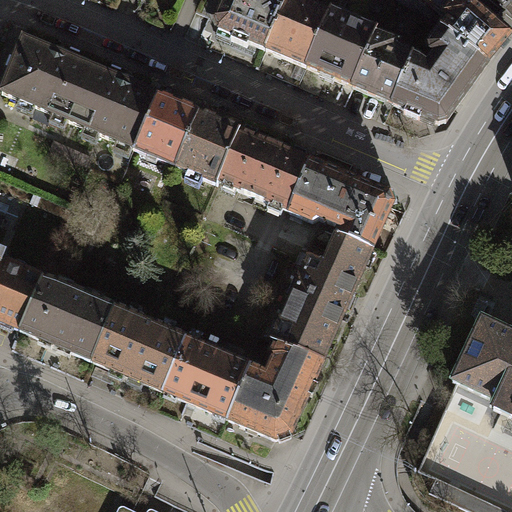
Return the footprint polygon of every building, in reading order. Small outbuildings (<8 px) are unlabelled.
[(226,0),(210,42),(269,66),(294,1),(294,0),(226,0)] [(414,0),(449,21),(499,62),(511,45),(511,28),(482,0),(414,0)] [(269,66),(308,82),(336,18),(294,1),(269,66)] [(308,82),(354,100),(382,36),(336,18),(308,82)] [(444,138),(499,62),(449,21),(422,52),(394,116),(444,138)] [(354,100),(394,116),(422,52),(382,36),(354,100)] [(1,95),(70,124),(92,71),(24,42),(1,95)] [(158,99),(92,71),(70,124),(136,152),(158,99)] [(199,116),(158,99),(136,152),(176,169),(199,116)] [(240,133),(199,116),(176,169),(217,186),(218,184),(240,133)] [(244,135),(240,133),(218,184),(289,214),(311,163),(306,161),(308,157),(296,152),(294,156),(256,140),(258,136),(246,131),(244,135)] [(389,197),(311,163),(289,214),(313,225),(318,222),(328,226),(325,232),(337,236),(373,252),(393,207),(389,197)] [(324,364),(373,252),(337,236),(325,266),(309,259),(273,343),(274,343),(273,345),(276,346),(277,343),(324,364)] [(0,323),(21,333),(43,280),(0,261),(0,323)] [(115,310),(43,280),(21,333),(92,363),(115,310)] [(186,340),(115,310),(92,363),(163,394),(186,340)] [(511,335),(482,321),(453,384),(497,404),(494,410),(511,418),(511,335)] [(251,368),(186,340),(163,394),(228,421),(251,368)] [(266,375),(251,368),(228,421),(277,443),(292,436),(324,364),(277,343),(276,346),(271,356),(273,360),(266,375)] [(509,511),(437,479),(430,494),(467,511),(509,511)]
